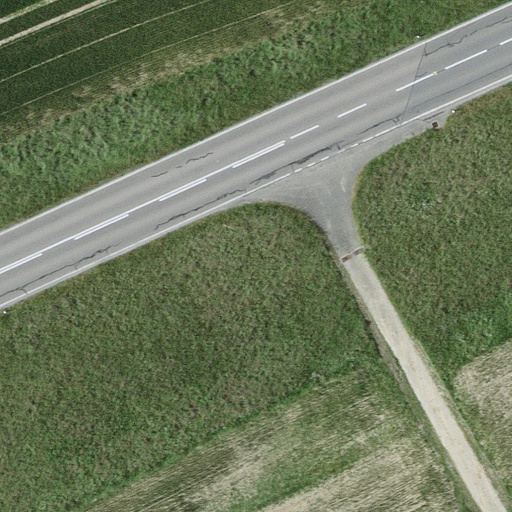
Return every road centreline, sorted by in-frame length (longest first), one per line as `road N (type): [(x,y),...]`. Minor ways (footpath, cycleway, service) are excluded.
road 1 (secondary): [(511,41),(0,270)]
road 2 (track): [(288,139),(493,511)]
